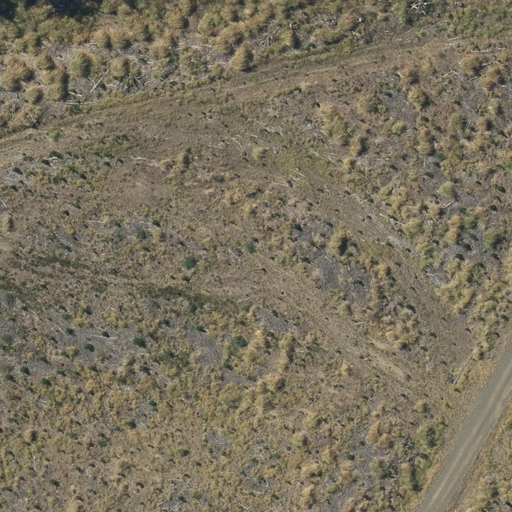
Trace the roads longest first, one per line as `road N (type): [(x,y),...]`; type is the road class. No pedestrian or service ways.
road 1 (track): [(286,511),(306,477),(511,266)]
road 2 (track): [(511,99),(503,58),(435,0)]
